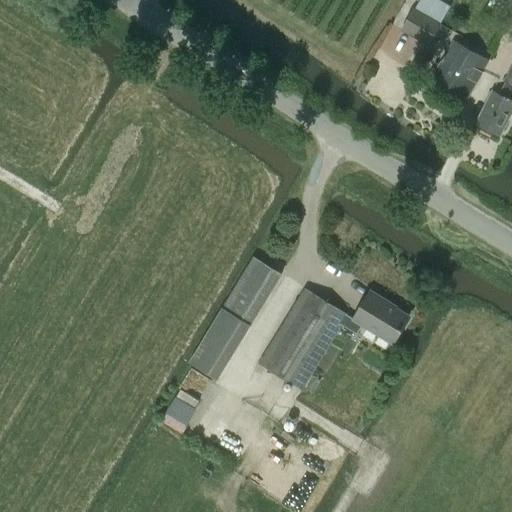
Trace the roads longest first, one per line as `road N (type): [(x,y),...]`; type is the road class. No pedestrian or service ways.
road 1 (tertiary): [(511,240),(127,0)]
road 2 (track): [(109,141),(177,32)]
